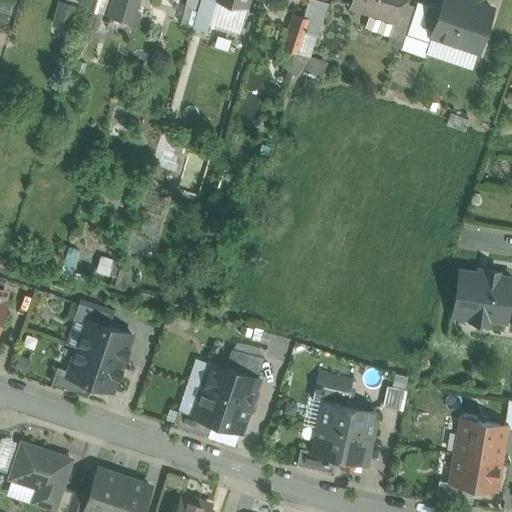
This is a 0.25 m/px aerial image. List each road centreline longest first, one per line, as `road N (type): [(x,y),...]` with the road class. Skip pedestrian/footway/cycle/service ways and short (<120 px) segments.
road 1 (residential): [(0,395),(240,476)]
road 2 (residential): [(240,476),(372,511)]
